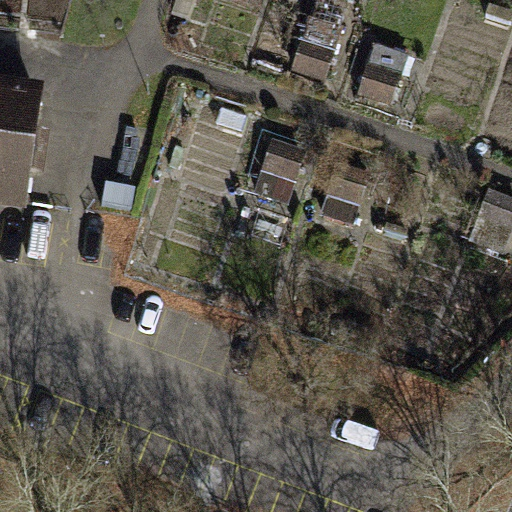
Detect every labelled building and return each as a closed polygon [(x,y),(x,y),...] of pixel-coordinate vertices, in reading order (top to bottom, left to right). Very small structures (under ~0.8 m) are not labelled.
[(296,78),(327,87),(345,32),(314,22),(296,78)] [(359,97),(393,109),(411,59),(377,47),(359,97)] [(0,98),(0,201),(17,204),(32,103),(0,98)] [(259,199),(290,209),(307,155),(277,145),(259,199)] [(322,217),(354,229),(371,183),(339,171),(322,217)] [(134,213),(137,190),(106,186),(103,209),(134,213)] [(505,258),(511,240),(511,201),(491,194),(471,245),(505,258)]
